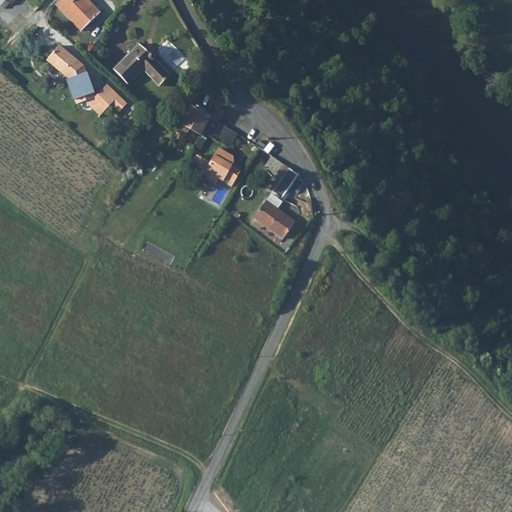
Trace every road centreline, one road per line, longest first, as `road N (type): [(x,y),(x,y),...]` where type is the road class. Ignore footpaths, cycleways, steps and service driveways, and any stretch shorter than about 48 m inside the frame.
road 1 (unclassified): [(191,511),(328,221),(314,179),(217,62),(182,0)]
road 2 (track): [(0,209),(85,259),(23,387)]
